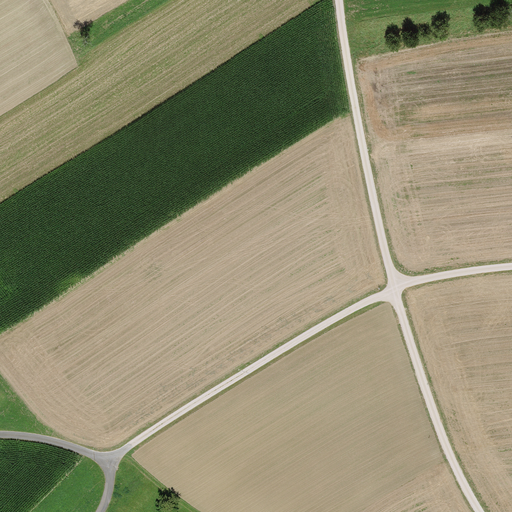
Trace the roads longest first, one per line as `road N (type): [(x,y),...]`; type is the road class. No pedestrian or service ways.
road 1 (track): [(338,0),(393,287),(456,469),(480,511)]
road 2 (track): [(511,266),(393,287),(146,432)]
